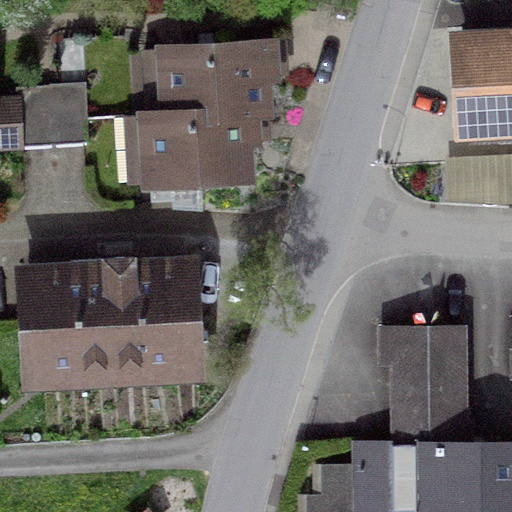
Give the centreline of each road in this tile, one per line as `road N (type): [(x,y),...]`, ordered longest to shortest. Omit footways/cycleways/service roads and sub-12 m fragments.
road 1 (residential): [(250,432),(0,447)]
road 2 (unclassified): [(321,212),(250,432)]
road 3 (unclassified): [(390,0),(321,212)]
road 4 (residential): [(321,212),(511,227)]
